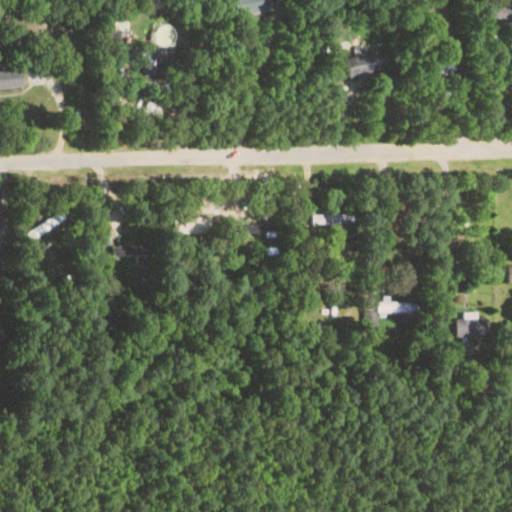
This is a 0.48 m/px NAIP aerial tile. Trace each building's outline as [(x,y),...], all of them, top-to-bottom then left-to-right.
[(230,0),(233,15),(265,10),(263,0),(230,0)] [(511,19),(511,10),(490,10),(490,19),(511,19)] [(162,49),(145,44),(143,50),(129,46),(123,67),(156,77),(160,64),(168,67),(171,56),(161,53),(162,49)] [(377,50),(341,59),(346,80),(382,71),(377,50)] [(452,73),(452,56),(416,56),(416,73),(452,73)] [(0,88),(19,88),(18,69),(0,69),(0,88)] [(351,214),(309,214),(309,224),(351,224),(351,214)] [(208,232),(208,217),(170,217),(170,232),(208,232)] [(242,235),(277,235),(277,224),(242,224),(242,235)] [(109,245),(109,255),(142,255),(142,245),(109,245)] [(361,311),(361,328),(373,328),(373,312),(417,313),(417,301),(373,301),(373,311),(361,311)] [(485,336),(485,318),(452,318),(452,336),(485,336)]
